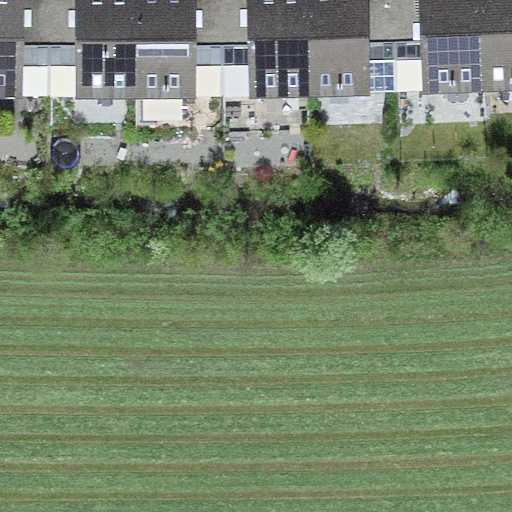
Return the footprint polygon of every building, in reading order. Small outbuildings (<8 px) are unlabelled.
[(0,0),(0,87),(52,88),(52,41),(19,40),(19,0),(0,0)] [(139,90),(138,0),(80,0),(81,40),(52,41),(52,88),(139,90)] [(189,0),(138,0),(139,90),(222,86),(221,42),(190,41),(189,0)] [(255,0),(256,42),(221,42),(222,86),(305,85),(305,0),(255,0)] [(362,0),(305,0),(305,85),(390,83),(390,37),(362,39),(362,0)] [(425,0),(426,37),(390,37),(390,83),(480,78),(475,0),(425,0)] [(511,0),(475,0),(480,78),(511,76),(511,0)]
